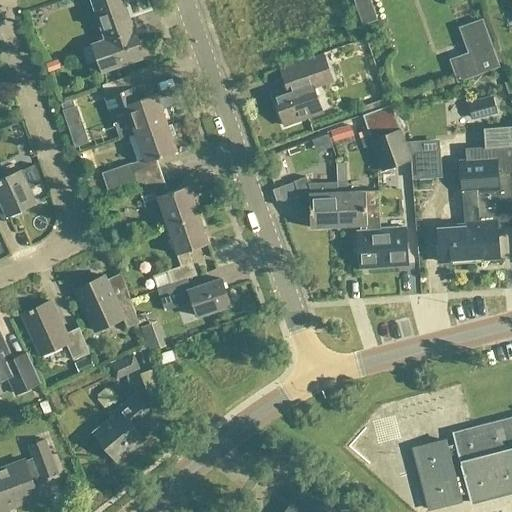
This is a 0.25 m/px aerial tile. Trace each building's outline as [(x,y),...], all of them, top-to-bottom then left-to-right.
[(105,42),(132,32),(120,0),(97,0),(91,2),(105,42)] [(236,0),(237,1),(229,3),(239,33),(247,30),(257,57),(302,41),(291,11),(281,15),(275,0),(236,0)] [(360,0),(353,3),(361,25),(375,20),(367,0),(360,0)] [(511,0),(502,0),(505,9),(511,6),(511,0)] [(358,20),(350,22),(355,36),(363,34),(358,20)] [(350,22),(343,25),(348,39),(355,36),(350,22)] [(480,22),(459,29),(468,53),(476,75),(497,68),(480,22)] [(343,25),(335,28),(340,42),(348,39),(343,25)] [(335,28),(328,30),(333,44),(340,42),(335,28)] [(328,30),(320,33),(325,47),(333,44),(328,30)] [(133,31),(132,32),(105,42),(91,46),(101,73),(143,58),(133,31)] [(320,33),(312,36),(317,50),(325,47),(320,33)] [(322,114),(314,90),(333,83),(323,56),(280,72),(288,92),(273,97),(284,128),(322,114)] [(47,74),(60,69),(57,60),(44,65),(47,74)] [(134,90),(130,91),(126,78),(100,87),(105,100),(104,100),(108,114),(124,108),(134,136),(166,125),(156,96),(138,102),(134,90)] [(377,111),(381,124),(366,129),(382,172),(410,162),(390,106),(386,95),(373,99),(377,111)] [(469,121),(495,115),(491,99),(466,105),(469,121)] [(60,112),(73,149),(87,144),(75,107),(60,112)] [(381,124),(377,111),(361,117),(366,129),(381,124)] [(134,136),(143,162),(129,166),(100,175),(107,196),(136,186),(136,187),(161,178),(155,161),(176,154),(166,125),(134,136)] [(348,127),(328,134),(331,145),(352,138),(348,127)] [(460,193),(463,227),(436,229),(438,263),(498,259),(496,229),(511,227),(511,183),(511,173),(510,173),(508,152),(494,154),(495,156),(483,157),(483,148),(469,149),(469,150),(460,150),(462,163),(459,163),(461,192),(460,193)] [(284,176),(276,155),(262,160),(269,181),(281,177),(284,176)] [(0,202),(7,218),(35,205),(28,190),(41,184),(33,167),(20,173),(0,181),(0,202)] [(161,178),(136,187),(141,198),(154,194),(166,228),(198,216),(188,187),(167,195),(161,178)] [(306,179),(293,183),(294,184),(298,196),(302,209),(309,209),(310,229),(338,229),(337,193),(337,183),(308,184),(306,179)] [(345,193),(337,193),(338,229),(360,228),(366,228),(365,215),(378,214),(377,192),(345,193)] [(166,228),(176,257),(175,257),(179,268),(165,273),(170,286),(181,282),(196,278),(187,253),(209,245),(198,216),(166,228)] [(372,229),(360,231),(360,234),(357,234),(359,268),(407,265),(405,230),(372,232),(372,229)] [(103,277),(75,290),(95,333),(122,320),(127,330),(137,325),(134,316),(123,283),(109,289),(105,282),(103,277)] [(181,282),(170,286),(156,291),(164,313),(192,304),(197,319),(230,308),(220,281),(185,293),(181,282)] [(65,335),(50,303),(22,316),(41,357),(65,346),(73,363),(88,356),(78,330),(65,335)] [(0,382),(8,378),(16,395),(38,385),(24,355),(11,362),(0,337),(0,382)] [(163,348),(159,338),(146,343),(150,353),(163,348)] [(145,348),(136,351),(142,366),(143,366),(146,374),(153,372),(150,363),(145,348)] [(170,353),(157,357),(160,367),(174,362),(170,353)] [(114,383),(138,371),(131,356),(106,367),(114,383)] [(88,358),(72,365),(78,377),(93,370),(88,358)] [(109,409),(122,399),(113,387),(99,397),(109,409)] [(49,393),(43,395),(53,416),(58,413),(49,393)] [(113,417),(93,434),(116,463),(144,440),(136,430),(153,416),(135,395),(111,415),(113,417)] [(37,406),(43,420),(49,417),(44,403),(37,406)] [(444,442),(412,450),(428,511),(460,502),(458,496),(466,494),(469,503),(470,503),(470,502),(511,490),(511,420),(452,436),(452,435),(451,435),(454,446),(445,448),(444,442)] [(0,471),(0,511),(5,511),(38,500),(31,480),(40,476),(42,481),(57,475),(44,442),(30,448),(34,460),(25,464),(24,462),(0,471)] [(302,491),(285,511),(319,511),(323,507),(302,491)]
